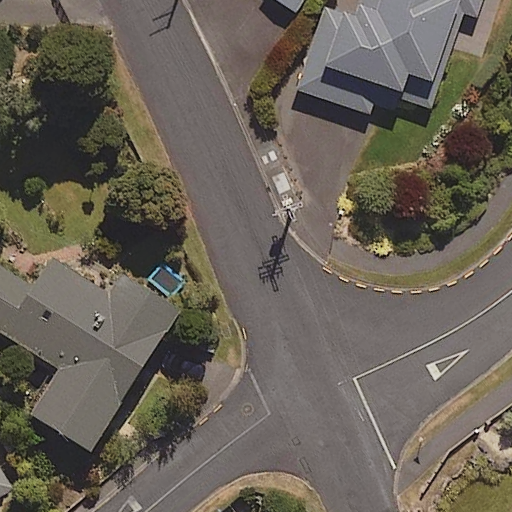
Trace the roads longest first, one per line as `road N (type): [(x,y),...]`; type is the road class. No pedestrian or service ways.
road 1 (unclassified): [(128,0),(314,393)]
road 2 (residential): [(314,393),(442,337),(511,288)]
road 3 (unclassified): [(146,511),(271,409),(314,393)]
road 4 (unclassified): [(314,393),(368,511)]
